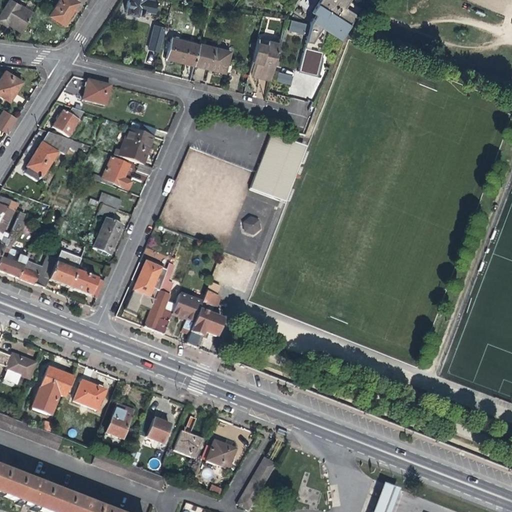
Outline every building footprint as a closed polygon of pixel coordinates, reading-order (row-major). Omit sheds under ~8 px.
[(20,31),(32,12),(19,5),(19,6),(10,0),(6,0),(0,10),(0,21),(6,26),(7,23),(20,31)] [(58,0),(48,15),(63,24),(71,12),(77,1),(75,0),(58,0)] [(154,0),(126,0),(125,10),(134,12),(140,14),(141,9),(152,11),(154,0)] [(325,25),(324,24),(326,21),(333,25),(331,29),(342,36),(345,29),(359,7),(347,0),(319,0),(312,13),(315,15),(313,18),(310,22),(297,71),(316,76),(322,50),(320,50),(325,25)] [(291,20),(289,31),(305,34),(307,23),(291,20)] [(148,48),(156,50),(162,27),(155,25),(153,26),(148,48)] [(165,57),(193,64),(198,44),(170,38),(165,57)] [(269,79),(278,44),(256,38),(252,56),(255,57),(251,75),(269,79)] [(198,43),(198,44),(193,64),(209,68),(210,66),(225,69),(229,51),(198,43)] [(0,77),(0,95),(9,101),(21,81),(4,70),(0,77)] [(277,82),(291,84),(292,74),(278,72),(277,82)] [(104,106),(109,86),(86,80),(81,100),(104,106)] [(83,112),(71,108),(67,114),(62,110),(51,128),(67,138),(83,112)] [(0,117),(0,129),(6,133),(16,118),(4,111),(0,117)] [(143,125),(140,132),(152,137),(153,137),(156,130),(143,125)] [(118,157),(138,164),(142,165),(152,137),(140,132),(128,128),(118,157)] [(72,141),(71,141),(47,133),(42,142),(64,156),(72,141)] [(249,189),(273,198),(294,143),(270,135),(249,189)] [(57,153),(41,143),(25,168),(27,169),(24,174),(36,182),(39,177),(41,178),(57,153)] [(300,146),(294,143),(273,198),(272,199),(279,201),(300,146)] [(303,147),(300,146),(279,201),(282,202),(303,147)] [(101,178),(127,190),(130,182),(123,179),(129,167),(111,158),(101,178)] [(136,172),(148,176),(151,168),(142,165),(138,164),(136,172)] [(97,203),(100,204),(114,209),(117,211),(121,201),(101,193),(97,203)] [(0,197),(0,205),(7,208),(9,201),(0,197)] [(111,219),(114,209),(100,204),(96,213),(111,219)] [(6,209),(1,220),(7,223),(13,211),(6,209)] [(257,228),(256,221),(249,218),(244,223),(245,230),(252,232),(257,228)] [(92,249),(108,256),(121,226),(104,219),(92,249)] [(5,260),(20,222),(15,220),(7,240),(0,256),(0,271),(5,274),(18,279),(25,261),(26,259),(17,256),(14,264),(5,260)] [(41,267),(25,261),(18,279),(44,289),(48,280),(68,288),(75,271),(55,263),(56,260),(46,256),(41,267)] [(57,258),(56,260),(55,263),(75,271),(76,268),(77,266),(57,258)] [(165,271),(144,263),(125,310),(135,314),(139,306),(150,310),(165,271)] [(167,264),(165,271),(150,310),(143,327),(148,329),(163,335),(170,314),(171,313),(163,310),(173,284),(166,281),(167,278),(169,278),(173,266),(167,264)] [(81,270),(76,268),(75,271),(68,288),(96,299),(103,283),(80,274),(81,270)] [(189,333),(189,334),(185,344),(196,348),(202,333),(215,338),(221,320),(205,313),(207,306),(213,308),(217,297),(216,297),(220,287),(209,282),(205,292),(204,295),(201,303),(199,307),(199,308),(198,311),(189,333)] [(180,331),(189,334),(189,333),(198,311),(199,308),(199,307),(201,303),(204,295),(181,286),(171,313),(170,314),(184,319),(180,331)] [(0,352),(0,364),(6,366),(5,370),(6,371),(3,379),(16,385),(19,376),(29,380),(35,363),(18,356),(11,354),(10,356),(0,352)] [(236,362),(249,367),(251,362),(238,357),(236,362)] [(64,397),(72,378),(59,373),(47,368),(32,409),(50,415),(58,395),(64,397)] [(96,410),(104,390),(91,385),(81,381),(74,401),(96,410)] [(104,434),(120,440),(130,415),(124,413),(125,409),(123,408),(116,405),(104,434)] [(0,429),(56,451),(61,439),(0,415),(0,429)] [(145,438),(162,444),(169,426),(160,423),(152,419),(145,438)] [(173,451),(194,459),(202,439),(190,435),(180,431),(173,451)] [(205,461),(227,470),(235,450),(223,445),(213,441),(205,461)] [(164,479),(143,470),(98,453),(94,465),(159,491),(164,479)] [(249,509),(275,464),(264,459),(238,503),(249,509)] [(108,511),(0,469),(0,494),(24,504),(44,511),(108,511)] [(400,511),(397,511),(400,503),(405,489),(379,478),(373,491),(364,511),(400,511)] [(211,484),(209,490),(220,493),(222,488),(211,484)]
